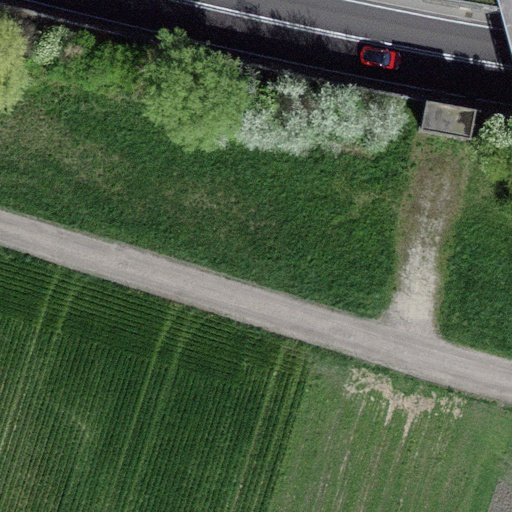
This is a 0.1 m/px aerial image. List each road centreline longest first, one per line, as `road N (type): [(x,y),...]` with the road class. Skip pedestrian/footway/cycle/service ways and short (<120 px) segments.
road 1 (track): [(511,383),(0,226)]
road 2 (trunk): [(511,68),(178,0)]
